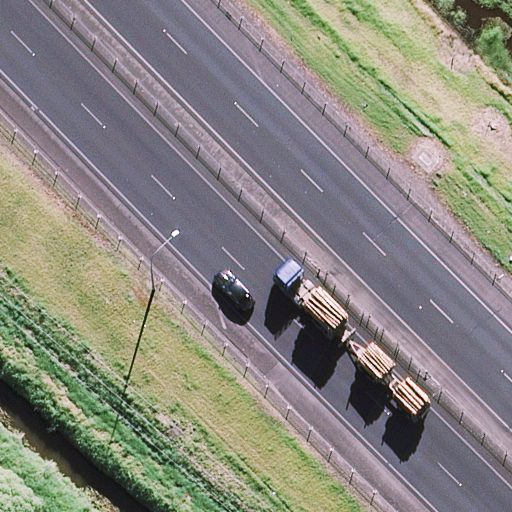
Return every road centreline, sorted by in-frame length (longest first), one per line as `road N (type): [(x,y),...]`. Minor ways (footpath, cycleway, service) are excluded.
road 1 (motorway): [(480,511),(0,23)]
road 2 (motorway): [(147,0),(511,364)]
